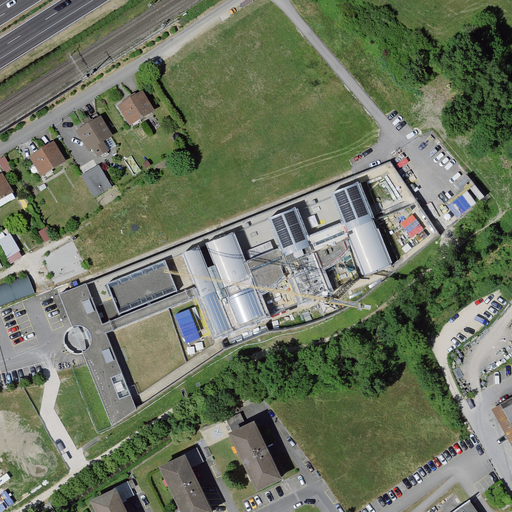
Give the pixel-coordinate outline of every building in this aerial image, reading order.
[(141,96),(116,111),(129,133),(154,118),(141,96)] [(99,121),(73,136),(84,154),(94,154),(99,161),(117,150),(99,121)] [(51,146),(27,161),(39,181),(63,167),(51,146)] [(4,160),(0,161),(0,170),(4,178),(11,174),(4,160)] [(97,170),(80,180),(93,202),(111,192),(97,170)] [(2,179),(0,180),(0,203),(12,198),(2,179)] [(360,186),(332,197),(344,227),(350,244),(364,278),(391,268),(360,186)] [(446,205),(455,218),(476,205),(467,192),(446,205)] [(297,212),(269,222),(281,252),(287,269),(301,304),(328,293),(315,257),(308,241),(297,212)] [(402,221),(409,237),(422,231),(415,216),(402,221)] [(344,227),(308,241),(315,257),(318,255),(324,272),(329,269),(337,264),(343,259),(347,255),(344,246),(350,244),(344,227)] [(18,254),(7,237),(0,241),(0,253),(5,262),(18,254)] [(234,238),(207,249),(216,271),(228,302),(240,331),(267,320),(252,282),(245,266),(234,238)] [(199,251),(183,257),(195,290),(199,299),(214,340),(231,334),(220,305),(208,274),(199,251)] [(281,252),(245,266),(252,282),(255,280),(261,296),(271,290),(279,284),(285,277),(282,271),(287,269),(281,252)] [(164,263),(106,287),(119,318),(177,294),(164,263)] [(216,271),(208,274),(220,305),(228,302),(216,271)] [(27,278),(0,287),(0,309),(34,298),(27,278)] [(86,287),(60,298),(73,329),(76,328),(82,328),(87,330),(92,336),(93,344),(90,350),(84,354),(115,427),(137,412),(106,336),(115,333),(193,301),(199,299),(195,290),(102,328),(86,287)] [(511,399),(491,411),(511,447),(511,399)] [(283,487),(255,428),(226,442),(254,501),(283,487)] [(202,465),(195,450),(181,457),(183,460),(188,471),(202,465)] [(207,511),(188,471),(183,460),(156,473),(174,511),(207,511)] [(118,506),(132,499),(125,484),(111,491),(113,496),(118,506)] [(121,511),(118,506),(113,496),(87,509),(88,511),(121,511)]
